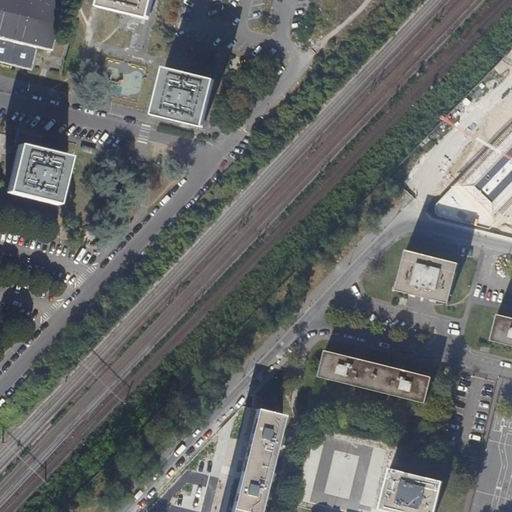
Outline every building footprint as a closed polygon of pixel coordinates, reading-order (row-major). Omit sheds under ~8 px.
[(51,51),(63,0),(0,0),(0,62),(29,70),(35,48),(51,51)] [(143,17),(147,0),(102,0),(101,6),(143,17)] [(200,124),(210,83),(165,73),(156,113),(200,124)] [(511,119),(450,183),(420,214),(486,230),(511,203),(511,119)] [(53,201),(64,160),(19,149),(9,191),(53,201)] [(458,264),(405,250),(394,291),(448,304),(458,264)] [(511,318),(496,315),(490,340),(511,345),(511,318)] [(324,351),(318,375),(425,402),(431,378),(324,351)] [(257,511),(281,415),(255,409),(229,511),(257,511)] [(197,511),(207,464),(195,461),(185,511),(197,511)] [(434,511),(442,481),(389,468),(379,511),(383,511),(434,511)]
